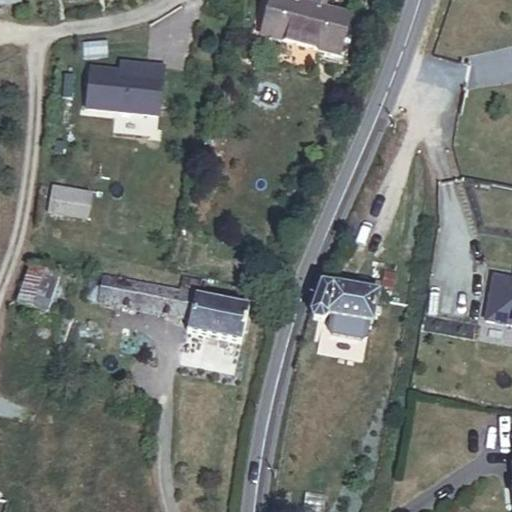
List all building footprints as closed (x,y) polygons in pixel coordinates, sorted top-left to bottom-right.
[(274,0),(264,35),(284,41),(296,1),(292,0),(274,0)] [(284,41),(340,57),(351,18),(296,1),(284,41)] [(144,77),(144,69),(123,67),(122,75),(144,77)] [(122,75),(93,73),(89,116),(159,122),(164,70),(144,69),(144,77),(122,75)] [(86,221),(91,194),(50,186),(45,213),(86,221)] [(12,310),(44,321),(58,276),(26,266),(12,310)] [(187,337),(244,348),(252,306),(201,296),(178,291),(89,274),(84,299),(190,320),(187,337)] [(511,324),(511,278),(497,276),(488,320),(511,324)] [(349,318),(376,322),(381,293),(378,292),(380,283),(358,280),(356,289),(327,285),(312,320),(326,322),(330,315),(341,316),(339,330),(347,331),(349,318)] [(178,291),(201,296),(203,285),(180,281),(178,291)]
